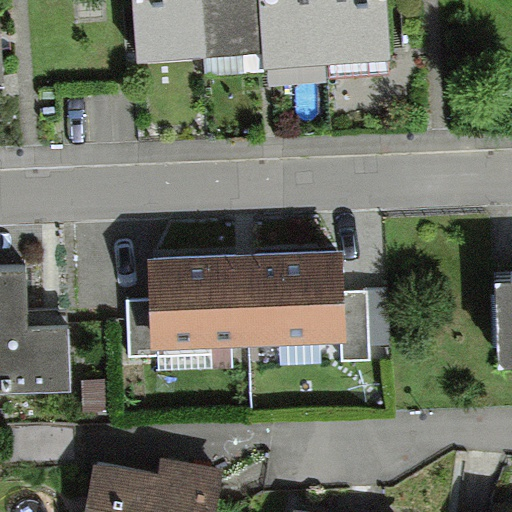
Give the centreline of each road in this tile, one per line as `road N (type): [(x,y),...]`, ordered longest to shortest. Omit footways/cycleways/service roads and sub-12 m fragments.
road 1 (residential): [(0,192),(511,167)]
road 2 (residential): [(119,441),(511,438)]
